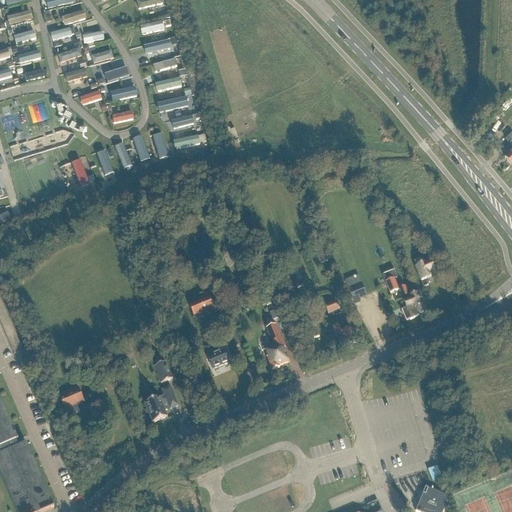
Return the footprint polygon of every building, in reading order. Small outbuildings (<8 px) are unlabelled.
[(306,217),(300,220),(304,229),(310,227),(306,217)] [(322,247),(313,251),(319,265),(328,261),(322,247)] [(260,257),(255,260),(257,265),(259,268),(269,263),(262,248),(258,251),(260,257)] [(233,252),(222,257),(228,268),(238,264),(248,259),(244,249),(234,253),(233,252)] [(419,261),(413,263),(420,280),(430,276),(429,273),(433,271),(429,263),(425,265),(425,264),(421,266),(419,261)] [(297,271),(290,275),(296,290),(304,286),(297,271)] [(398,290),(402,300),(408,297),(404,288),(403,288),(402,285),(397,287),(394,279),(396,278),(394,271),(383,276),(390,294),(398,290)] [(366,298),(358,276),(345,281),(353,303),(366,298)] [(202,301),(189,306),(193,317),(213,309),(207,293),(200,296),(202,301)] [(408,297),(402,300),(406,309),(401,311),(405,322),(426,314),(418,294),(408,298),(408,297)] [(335,301),(324,306),(328,315),(334,312),(336,316),(341,314),(335,301)] [(0,303),(0,322),(14,355),(21,352),(0,303)] [(275,312),(269,314),(273,321),(278,319),(275,312)] [(314,324),(306,328),(311,341),(319,337),(314,324)] [(279,367),(289,362),(283,349),(284,348),(275,325),(266,329),(273,347),(265,350),(268,357),(266,358),(272,371),(279,368),(279,367)] [(337,325),(332,328),(338,342),(343,340),(346,347),(356,343),(350,329),(340,333),(337,325)] [(227,330),(218,334),(221,341),(231,337),(227,330)] [(212,370),(229,363),(224,352),(208,359),(212,370)] [(165,364),(154,368),(161,385),(172,380),(165,364)] [(78,388),(59,396),(67,418),(76,414),(73,407),(84,402),(78,388)] [(170,388),(162,391),(164,398),(159,400),(159,399),(144,405),(152,424),(167,418),(164,412),(169,410),(178,407),(170,388)] [(0,478),(14,511),(45,511),(53,509),(25,445),(16,448),(14,442),(17,441),(0,402),(0,478)] [(422,494),(415,511),(416,511),(442,511),(449,498),(427,489),(425,495),(422,494)]
